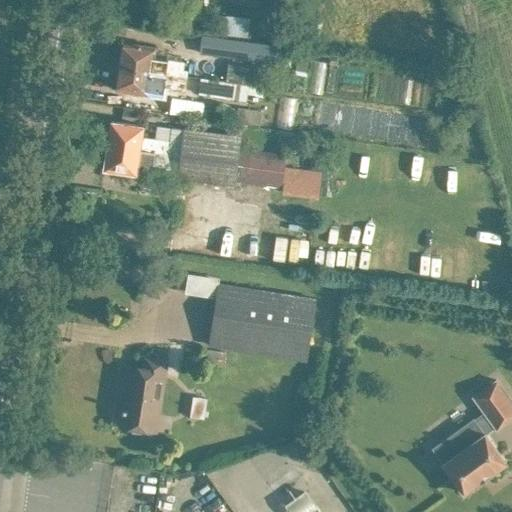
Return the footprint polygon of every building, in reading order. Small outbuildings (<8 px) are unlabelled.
[(202,34),(200,53),(267,62),(270,44),(202,34)] [(124,42),(120,65),(186,75),(187,70),(182,70),(183,62),(154,57),(155,46),(124,42)] [(297,56),(295,76),(305,78),(308,57),(297,56)] [(225,81),(259,85),(261,66),(227,62),(225,81)] [(184,88),(186,75),(120,65),(116,89),(148,94),(150,83),(184,88)] [(264,86),(259,85),(225,81),(200,77),(198,93),(246,100),(247,93),(263,95),(264,86)] [(282,94),(280,108),(294,110),(296,96),(282,94)] [(237,106),(235,122),(259,125),(261,109),(237,106)] [(111,121),(108,144),(151,151),(177,155),(179,155),(181,143),(170,141),(162,139),(156,139),(141,136),(143,125),(111,121)] [(172,127),(170,141),(181,143),(179,155),(177,180),(236,187),(236,181),(283,187),(282,189),(310,192),(319,193),(322,171),(313,169),(285,166),(286,154),(238,148),(240,137),(240,136),(191,130),(178,128),(172,127)] [(108,144),(104,168),(134,173),(136,160),(150,162),(151,151),(108,144)] [(309,162),(309,168),(319,169),(320,159),(314,159),(309,162)] [(220,282),(210,346),(307,361),(317,297),(220,282)] [(120,425),(155,430),(166,359),(145,356),(143,368),(129,365),(120,425)] [(443,462),(442,463),(463,493),(506,462),(486,434),(495,427),(497,429),(511,418),(511,401),(496,380),(473,396),(484,412),(474,420),(474,419),(433,448),(443,462)] [(320,511),(305,489),(284,504),(290,511),(320,511)]
